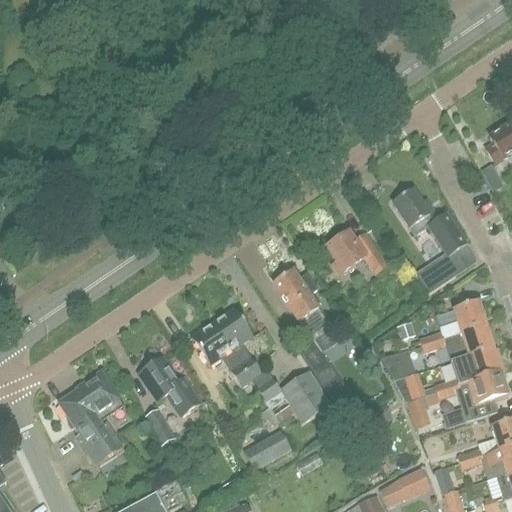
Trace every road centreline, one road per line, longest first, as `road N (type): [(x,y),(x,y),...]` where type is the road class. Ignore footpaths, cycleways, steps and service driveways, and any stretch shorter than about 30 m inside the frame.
road 1 (tertiary): [(0,349),(511,0)]
road 2 (residential): [(9,388),(419,111)]
road 3 (residential): [(511,297),(419,111)]
road 4 (unclassified): [(63,511),(9,388)]
